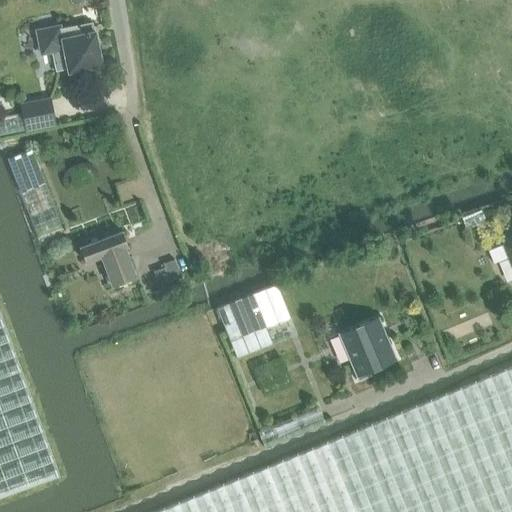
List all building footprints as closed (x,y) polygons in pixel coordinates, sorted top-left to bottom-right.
[(40,55),(50,53),(54,71),(66,69),(66,73),(101,66),(96,43),(98,39),(98,36),(93,32),(80,35),(77,24),(60,28),(59,24),(34,29),(40,55)] [(25,132),(56,126),(50,98),(19,104),(21,113),(25,130),(25,132)] [(21,113),(0,117),(0,134),(25,130),(21,113)] [(33,147),(6,157),(37,235),(62,226),(33,147)] [(480,209),(461,217),(464,226),(470,223),(471,226),(479,223),(478,220),(484,218),(480,209)] [(99,256),(101,262),(110,285),(133,277),(122,248),(126,247),(120,232),(78,247),(83,262),(99,256)] [(511,239),(501,244),(488,250),(494,263),(507,258),(511,270),(511,239)] [(159,291),(182,282),(173,260),(162,264),(164,267),(152,271),(159,291)] [(275,283),(216,307),(228,337),(229,341),(289,317),(275,283)] [(0,497),(60,476),(0,312),(0,497)] [(370,375),(368,371),(396,360),(377,316),(347,329),(337,333),(347,359),(356,381),(370,375)] [(511,511),(511,365),(463,385),(433,397),(150,511),(511,511)]
